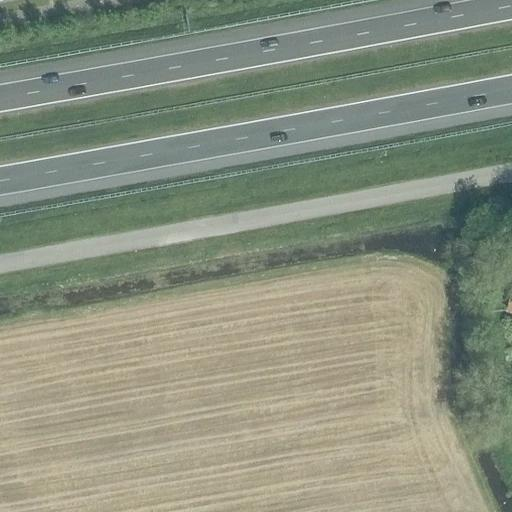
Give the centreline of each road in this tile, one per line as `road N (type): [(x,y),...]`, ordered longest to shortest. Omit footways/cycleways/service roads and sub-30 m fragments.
road 1 (motorway): [(511,5),(0,97)]
road 2 (motorway): [(0,180),(511,88)]
road 3 (unclassified): [(0,264),(511,172)]
